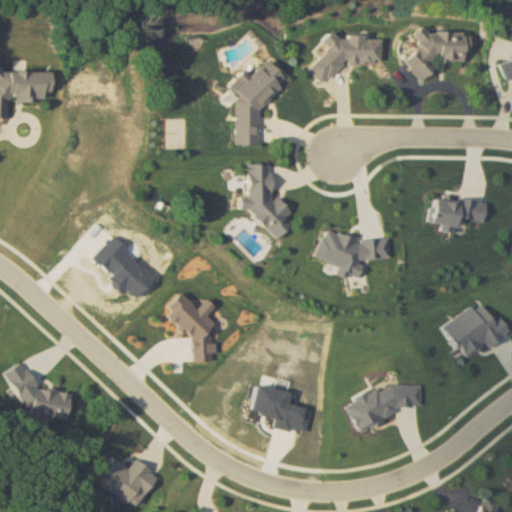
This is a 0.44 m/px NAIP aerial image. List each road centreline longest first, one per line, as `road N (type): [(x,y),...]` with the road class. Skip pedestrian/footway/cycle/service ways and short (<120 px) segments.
road 1 (residential): [(0,259),(114,358),(191,443),(258,479),(305,488),(376,486),(447,453),(511,403)]
road 2 (residential): [(511,138),(451,136),(347,151)]
